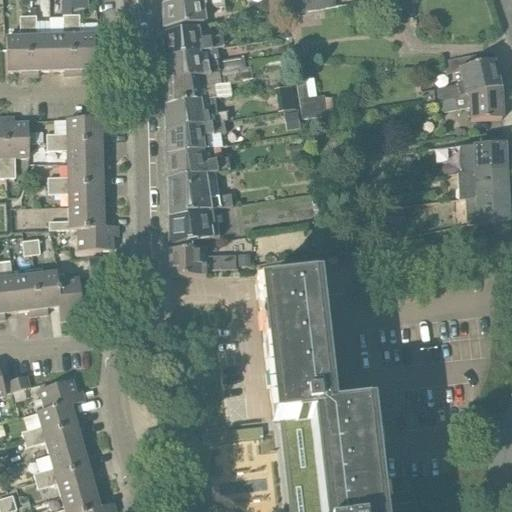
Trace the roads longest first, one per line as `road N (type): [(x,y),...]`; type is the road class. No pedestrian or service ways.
road 1 (residential): [(120,348),(145,294),(138,93)]
road 2 (residential): [(330,273),(511,239)]
road 3 (residential): [(141,511),(115,387),(120,348)]
road 4 (residential): [(0,90),(138,93)]
road 5 (residential): [(0,344),(18,351),(89,340),(120,348)]
